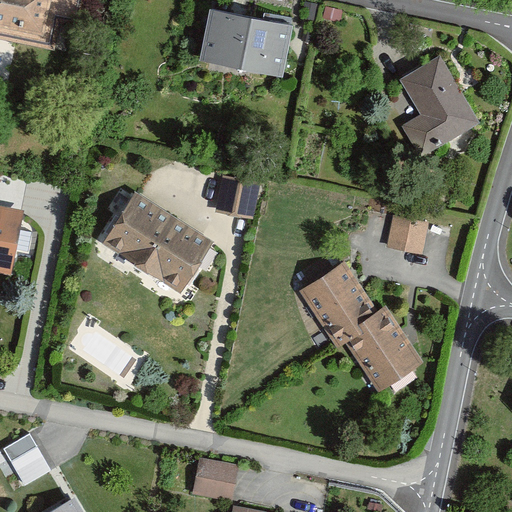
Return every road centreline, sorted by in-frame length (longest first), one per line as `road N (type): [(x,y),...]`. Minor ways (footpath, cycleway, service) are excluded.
road 1 (residential): [(434,488),(0,399)]
road 2 (residential): [(434,488),(477,290)]
road 3 (residential): [(477,290),(511,167)]
road 4 (residential): [(511,25),(388,0)]
